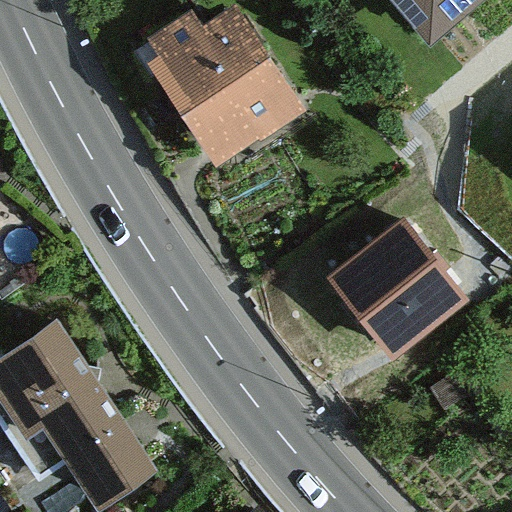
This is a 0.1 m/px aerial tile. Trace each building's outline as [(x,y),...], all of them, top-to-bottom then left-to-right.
[(381,0),(431,58),(499,0),(381,0)] [(203,15),(147,51),(223,168),(312,110),(250,15),(217,36),(203,15)] [(0,213),(0,236),(9,233),(0,213)] [(409,214),(341,266),(408,354),(477,301),(409,214)] [(57,326),(0,364),(0,427),(42,489),(65,474),(90,511),(120,511),(163,484),(57,326)]
